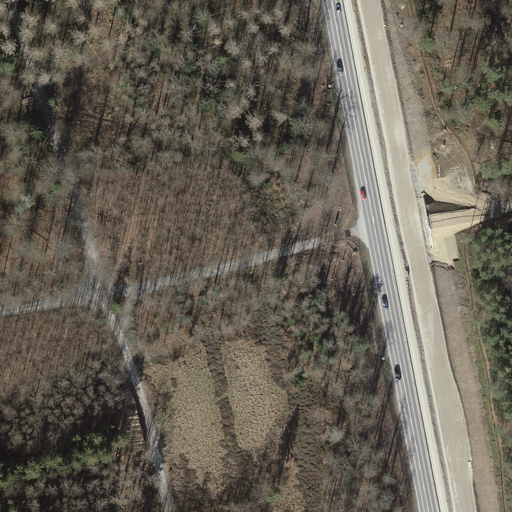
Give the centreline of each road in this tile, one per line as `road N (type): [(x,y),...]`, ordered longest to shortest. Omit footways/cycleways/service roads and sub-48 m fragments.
road 1 (primary): [(429,511),(332,0)]
road 2 (track): [(0,311),(105,295),(325,238)]
road 3 (track): [(10,0),(105,295)]
road 4 (track): [(169,511),(149,418),(105,295)]
